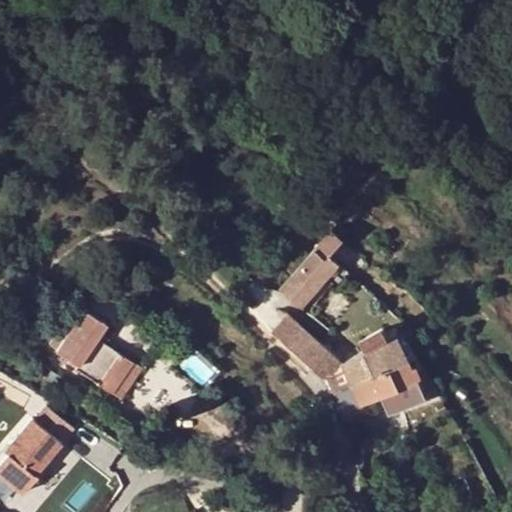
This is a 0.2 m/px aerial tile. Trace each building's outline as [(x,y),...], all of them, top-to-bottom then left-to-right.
[(344,239),(333,229),(293,273),(304,283),(344,239)] [(290,299),(304,283),(293,273),(279,289),(290,299)] [(105,319),(82,306),(55,349),(77,363),(75,368),(111,390),(130,359),(94,337),(105,319)] [(272,330),(324,376),(343,362),(287,312),(272,330)] [(388,337),(387,336),(382,326),(360,338),(366,349),(388,337)] [(388,337),(366,349),(343,361),(353,385),(409,360),(395,332),(387,336),(388,337)] [(130,359),(111,390),(120,396),(139,365),(130,359)] [(382,395),(417,381),(409,360),(353,385),(361,403),(382,395)] [(31,369),(44,377),(49,370),(36,361),(31,369)] [(67,382),(49,370),(44,377),(40,384),(59,395),(67,382)] [(417,381),(382,395),(388,407),(422,394),(417,381)] [(359,405),(346,410),(351,423),(364,417),(359,405)] [(0,460),(0,473),(19,488),(33,471),(35,474),(62,440),(30,415),(4,448),(8,451),(0,460)] [(38,476),(35,474),(33,471),(19,488),(25,493),(38,476)]
